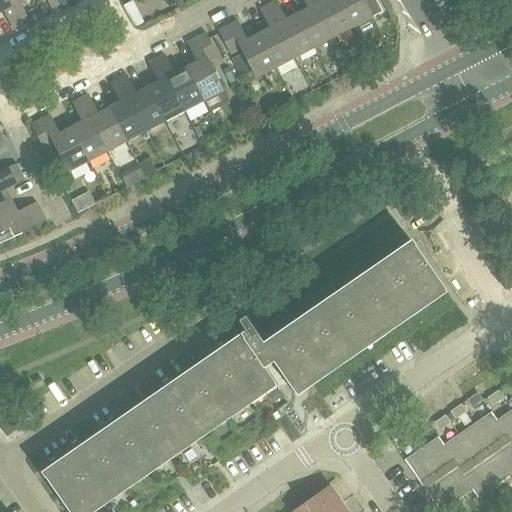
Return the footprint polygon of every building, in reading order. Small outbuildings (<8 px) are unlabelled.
[(14,30),(22,26),(8,0),(0,0),(0,13),(4,11),(14,30)] [(20,3),(26,0),(8,0),(22,26),(30,22),(20,3)] [(47,0),(53,10),(60,6),(57,0),(47,0)] [(315,48),(334,38),(313,0),(304,0),(309,8),(298,14),(315,48)] [(313,0),(334,38),(353,28),(338,0),(313,0)] [(338,0),(353,28),(373,17),(363,0),(338,0)] [(286,20),(276,1),(268,5),(296,58),(315,48),(298,14),(286,20)] [(271,28),(259,34),(277,68),(296,58),(268,5),(261,9),(271,28)] [(140,15),(133,19),(137,27),(144,23),(140,15)] [(257,78),(277,68),(259,34),(248,40),(238,22),(219,31),(231,55),(242,49),(257,78)] [(198,62),(186,68),(204,102),(224,91),(209,62),(218,57),(206,33),(187,43),(198,62)] [(185,112),(204,102),(186,68),(175,74),(165,55),(157,59),(185,112)] [(147,88),(165,122),(185,112),(157,59),(150,63),(160,82),(147,88)] [(146,132),(165,122),(147,88),(137,94),(127,76),(119,80),(146,132)] [(128,142),(146,132),(119,80),(112,84),(121,102),(110,108),(128,142)] [(88,96),(81,99),(108,152),(128,142),(110,108),(98,115),(88,96)] [(83,123),(71,129),(88,162),(108,152),(81,99),(73,104),(83,123)] [(69,172),(88,162),(71,129),(60,134),(50,116),(32,125),(57,174),(67,168),(69,172)] [(184,157),(202,147),(195,133),(177,142),(184,157)] [(0,182),(20,172),(16,165),(0,173),(0,182)] [(5,189),(24,180),(20,172),(0,182),(0,207),(12,202),(5,189)] [(130,177),(123,181),(126,188),(134,184),(130,177)] [(0,207),(0,242),(22,234),(46,221),(36,203),(17,213),(12,202),(0,207)] [(447,291),(416,246),(267,349),(246,318),(240,322),(246,332),(241,335),(245,340),(46,477),(69,511),(92,511),(278,384),(272,376),(280,371),(297,395),(447,291)] [(504,399),(499,391),(488,399),(493,406),(504,399)] [(478,393),(468,400),(473,408),(483,400),(478,393)] [(462,405),(451,412),(456,419),(467,412),(462,405)] [(0,413),(0,425),(8,436),(19,429),(6,410),(0,413)] [(511,443),(511,411),(498,421),(497,422),(511,443)] [(492,413),(475,424),(511,476),(511,475),(511,443),(497,422),(498,421),(492,413)] [(445,416),(434,423),(439,431),(450,424),(445,416)] [(430,425),(425,418),(415,425),(420,432),(430,425)] [(475,424),(459,436),(495,487),(511,476),(475,424)] [(413,437),(408,429),(398,437),(403,444),(413,437)] [(459,436),(444,446),(474,490),(473,491),(478,499),(495,487),(459,436)] [(439,438),(422,449),(458,501),(473,491),(474,490),(444,446),(439,438)] [(405,461),(440,511),(442,511),(458,501),(422,449),(405,461)] [(329,511),(342,503),(331,487),(295,511),(329,511)] [(129,503),(133,509),(138,506),(134,500),(129,503)] [(347,511),(342,503),(329,511),(347,511)]
